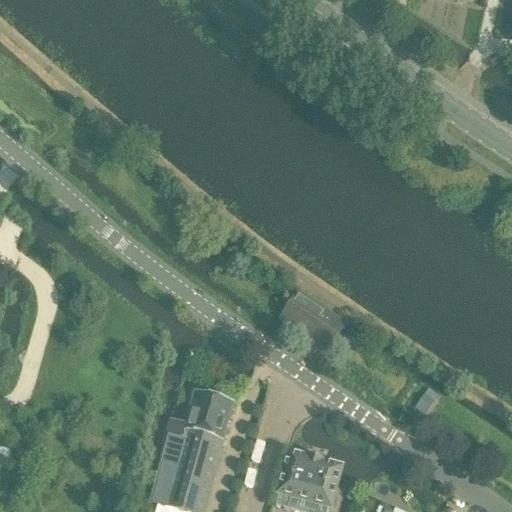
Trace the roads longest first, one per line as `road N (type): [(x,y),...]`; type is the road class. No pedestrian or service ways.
road 1 (tertiary): [(492,511),(114,240),(0,143)]
road 2 (secondary): [(511,150),(300,0)]
